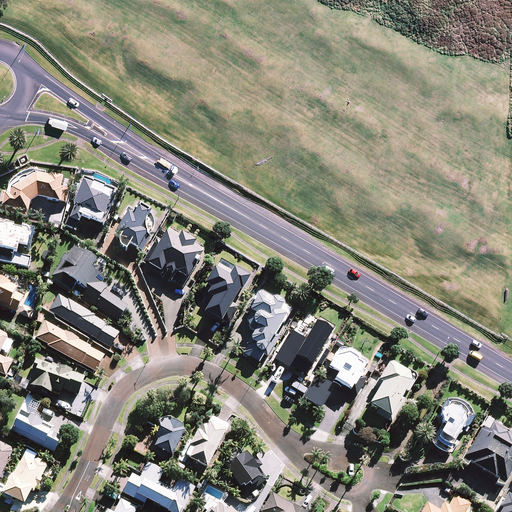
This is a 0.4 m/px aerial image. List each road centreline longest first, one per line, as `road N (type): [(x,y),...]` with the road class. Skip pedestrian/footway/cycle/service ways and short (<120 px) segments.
road 1 (residential): [(65,511),(117,395),(163,367),(225,380),(293,447)]
road 2 (secondary): [(249,218),(511,372)]
road 3 (secondary): [(22,65),(249,218)]
road 4 (secondary): [(249,218),(87,132),(8,115)]
road 5 (residential): [(293,447),(360,455),(372,470),(365,488),(341,490),(297,458)]
